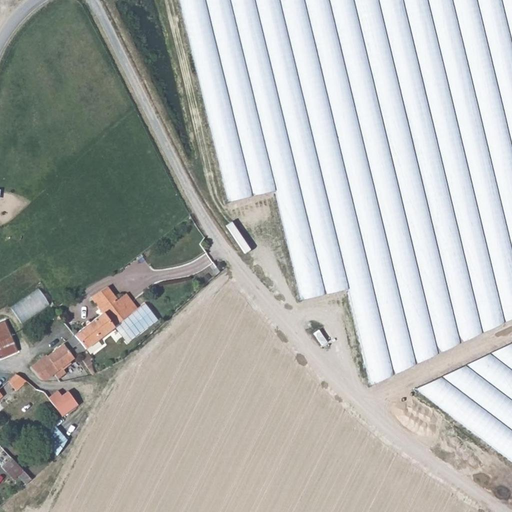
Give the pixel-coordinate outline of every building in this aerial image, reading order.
[(511,0),(172,0),(227,195),(270,189),(298,294),(340,288),(369,380),(511,313),(511,0)] [(120,309),(119,307),(105,288),(90,296),(101,313),(73,335),(84,348),(85,348),(113,326),(107,318),(120,309)] [(126,301),(119,307),(120,309),(107,318),(113,326),(134,311),(126,301)] [(0,357),(16,352),(4,321),(0,322),(0,357)] [(75,373),(86,364),(83,359),(79,353),(84,348),(73,335),(47,357),(46,355),(31,367),(39,377),(41,378),(44,378),(46,378),(53,372),(58,378),(65,372),(62,367),(67,363),(75,373)] [(511,342),(419,389),(511,460),(511,342)] [(79,353),(83,359),(90,354),(85,348),(84,348),(79,353)] [(7,381),(16,390),(26,380),(15,374),(7,381)] [(60,413),(75,402),(67,391),(58,398),(54,393),(48,398),(60,413)] [(31,479),(0,445),(0,456),(6,463),(1,467),(13,480),(17,475),(25,484),(31,479)]
